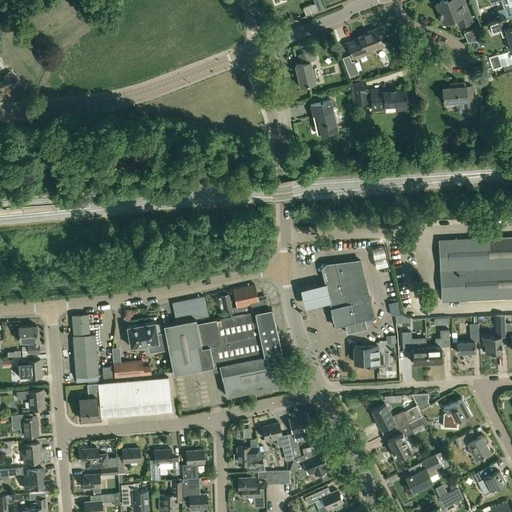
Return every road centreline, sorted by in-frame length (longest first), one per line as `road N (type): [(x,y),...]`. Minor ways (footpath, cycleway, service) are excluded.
road 1 (residential): [(0,111),(112,99),(249,51)]
road 2 (residential): [(50,306),(153,296),(286,266)]
road 3 (tertiary): [(286,266),(280,154),(249,51)]
road 4 (residential): [(61,433),(216,416)]
road 5 (tertiary): [(380,511),(321,390)]
road 6 (residential): [(409,30),(407,52),(420,69),(449,68),(459,55),(456,45),(425,30)]
road 7 (tertiary): [(259,48),(382,0)]
road 8 (tertiary): [(321,390),(296,326),(286,266)]
road 9 (residential): [(61,433),(50,306)]
